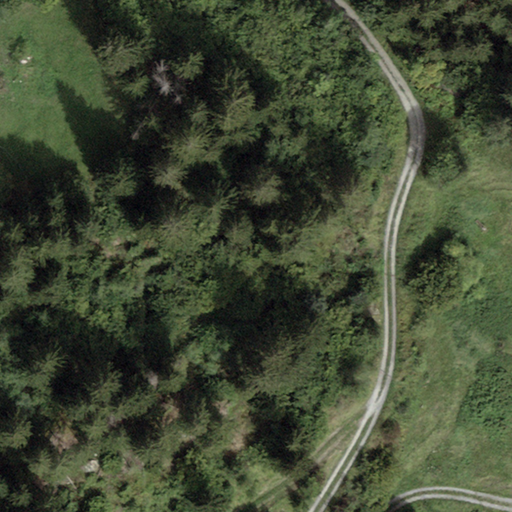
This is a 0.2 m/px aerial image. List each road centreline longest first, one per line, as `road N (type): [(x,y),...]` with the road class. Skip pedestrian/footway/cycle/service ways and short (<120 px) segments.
road 1 (track): [(322,511),(384,375),(392,243),(417,165),(401,89),(342,0)]
road 2 (track): [(367,416),(251,511)]
road 3 (track): [(511,507),(401,498),(389,511)]
